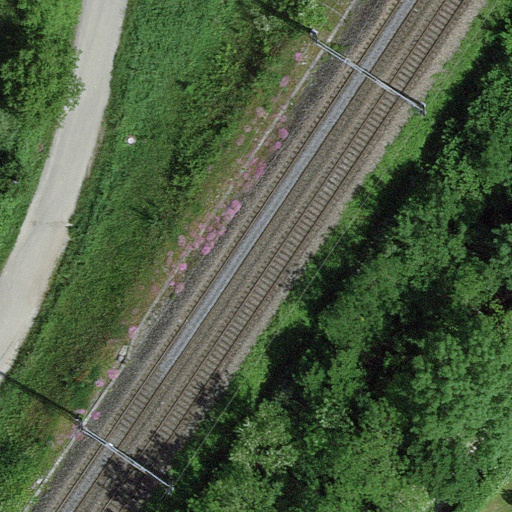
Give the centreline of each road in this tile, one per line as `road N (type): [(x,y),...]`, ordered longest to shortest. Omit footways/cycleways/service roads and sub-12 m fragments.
road 1 (unclassified): [(0,347),(62,203),(110,0)]
road 2 (residential): [(428,511),(511,415)]
